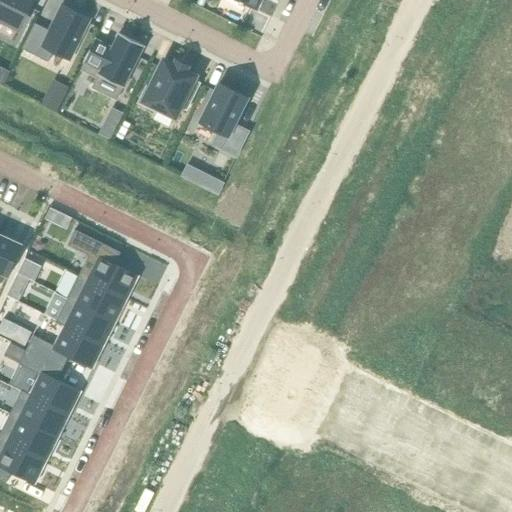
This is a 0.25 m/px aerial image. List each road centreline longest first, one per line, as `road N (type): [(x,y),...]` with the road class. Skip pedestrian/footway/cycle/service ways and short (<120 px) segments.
road 1 (residential): [(71,511),(193,259),(0,163)]
road 2 (residential): [(418,0),(236,364)]
road 3 (residential): [(511,498),(236,364)]
road 4 (residential): [(307,0),(274,67),(134,0)]
road 5 (residential): [(236,364),(161,511)]
